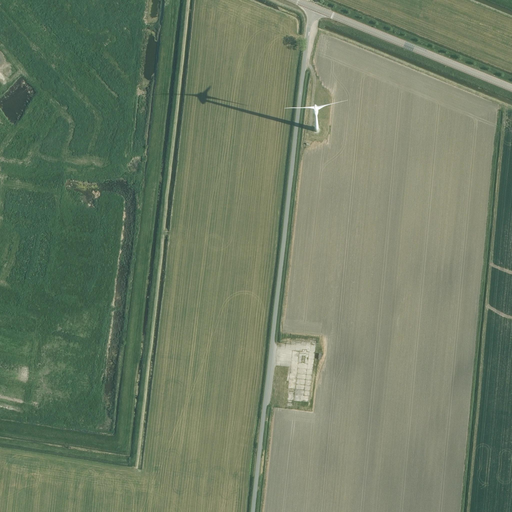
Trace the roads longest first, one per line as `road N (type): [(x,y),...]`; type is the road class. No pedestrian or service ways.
road 1 (unclassified): [(250,511),(311,7)]
road 2 (secondary): [(511,89),(311,7)]
